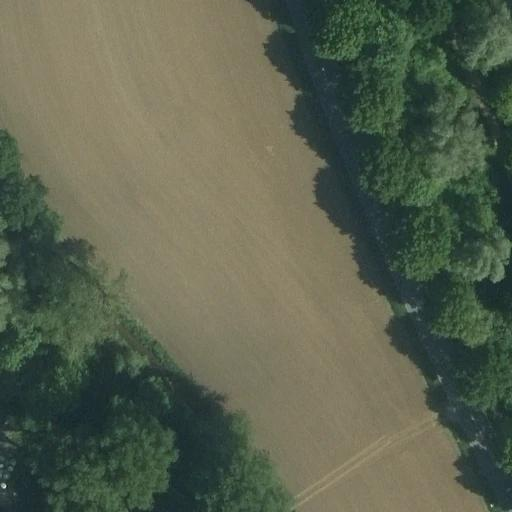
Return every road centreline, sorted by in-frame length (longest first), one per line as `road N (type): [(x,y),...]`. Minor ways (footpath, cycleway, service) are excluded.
road 1 (secondary): [(511,494),(376,200),(300,0)]
road 2 (track): [(468,405),(280,511)]
